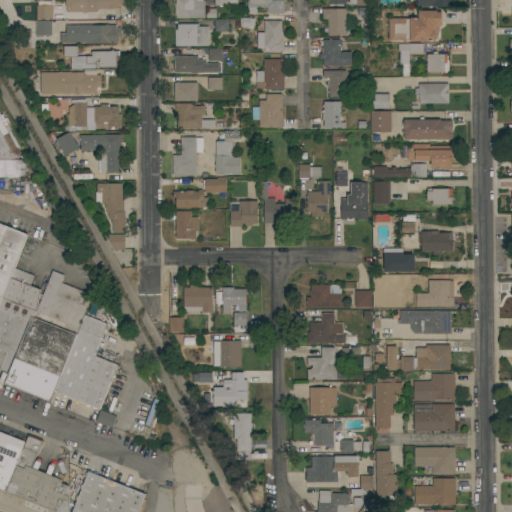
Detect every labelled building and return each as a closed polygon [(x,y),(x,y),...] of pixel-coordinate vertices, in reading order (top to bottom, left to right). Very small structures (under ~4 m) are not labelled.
[(85,9),(84,0),(93,0),(94,9),(85,9)] [(123,0),(123,7),(120,7),(120,9),(94,10),(93,0),(123,0)] [(175,15),(174,15),(174,3),(175,3),(175,0),(202,0),(202,1),(204,1),(204,18),(175,18),(175,15)] [(283,0),(283,13),(267,13),(267,12),(266,12),(266,7),(256,7),(256,14),(247,14),(246,0),(283,0)] [(62,20),(49,20),(48,4),(62,4),(62,20)] [(345,8),(345,11),(346,11),(346,15),(345,15),(345,35),(327,35),(327,19),(322,19),(322,9),(345,8)] [(400,19),(409,19),(409,18),(416,18),(416,11),(436,10),(436,12),(441,12),(441,25),(438,25),(438,31),(434,31),(436,33),(436,38),(434,40),(424,40),(424,42),(420,42),(418,41),(401,40),(400,19)] [(252,19),(252,27),(248,27),(248,28),(239,28),(239,18),(249,18),(249,19),(252,19)] [(228,19),(228,31),(214,31),(214,20),(228,19)] [(34,20),(50,20),(50,35),(34,35),(34,20)] [(281,21),(281,31),(282,33),(282,40),(283,40),(283,51),(264,51),(264,48),(263,48),(263,21),(281,21)] [(198,24),(198,26),(208,26),(208,46),(175,46),(174,30),(177,30),(177,24),(198,24)] [(59,33),(65,33),(65,25),(115,25),(115,28),(119,28),(119,36),(116,36),(116,43),(83,43),(83,42),(59,43),(59,33)] [(339,40),(339,41),(341,41),(341,45),(339,45),(339,52),(351,52),(351,66),(322,66),(322,59),(319,59),(319,54),(321,54),(321,48),(322,48),(322,40),(339,40)] [(423,55),(409,55),(409,51),(398,51),(398,44),(409,44),(409,43),(423,43),(423,55)] [(62,46),(76,46),(76,57),(62,57),(62,46)] [(222,49),(221,61),(207,61),(208,48),(222,49)] [(84,56),(90,56),(90,51),(118,51),(118,56),(115,56),(115,67),(97,67),(97,68),(94,68),(94,64),(84,64),(84,56)] [(426,54),(433,54),(433,52),(437,52),(437,54),(446,54),(446,60),(448,60),(448,72),(427,73),(426,54)] [(197,56),(197,72),(174,72),(174,56),(197,56)] [(283,89),(263,89),(263,83),(256,83),(256,71),(264,71),(264,59),(281,59),(281,67),(283,67),(283,89)] [(345,70),(345,73),(346,73),(346,76),(345,76),(345,97),(328,97),(328,78),(322,78),(322,71),(345,70)] [(39,72),(69,72),(70,72),(82,72),(82,75),(100,75),(100,87),(95,87),(95,93),(78,93),(78,94),(74,95),(74,93),(39,94),(39,72)] [(221,77),(221,90),(208,90),(208,78),(221,77)] [(197,83),(197,100),(174,100),(173,83),(197,83)] [(448,83),(448,103),(418,103),(418,95),(414,95),(414,88),(418,88),(418,83),(448,83)] [(282,127),(258,127),(258,120),(251,120),(251,107),(259,107),(259,101),(265,101),(265,94),(282,94),(282,127)] [(388,94),(389,108),(371,108),(371,94),(388,94)] [(340,127),(323,128),(323,120),(322,120),(322,110),(323,110),(323,107),(322,107),(322,105),(323,105),(323,101),(340,101),(340,127)] [(100,106),(100,104),(107,104),(107,106),(118,106),(118,114),(120,114),(120,129),(94,129),(94,130),(81,130),(81,128),(78,128),(78,127),(69,127),(69,114),(68,114),(68,108),(74,103),(86,103),(86,108),(93,108),(93,106),(100,106)] [(174,111),(174,103),(193,103),(193,106),(204,106),(204,115),(201,115),(201,120),(214,120),(214,128),(177,128),(177,111),(174,111)] [(390,132),(370,132),(370,111),(390,111),(390,132)] [(0,130),(0,113),(4,121),(2,122),(16,148),(18,147),(20,152),(14,156),(0,130)] [(419,120),(419,118),(423,118),(423,119),(439,119),(439,121),(451,121),(451,139),(403,139),(403,129),(402,129),(402,128),(401,128),(401,123),(403,123),(403,120),(419,120)] [(16,159),(9,159),(9,166),(9,178),(0,178),(0,130),(14,156),(16,159)] [(78,149),(64,156),(56,139),(69,132),(78,149)] [(120,135),(120,146),(118,146),(118,173),(102,173),(102,149),(80,149),(80,135),(120,135)] [(195,137),(195,138),(202,138),(202,152),(196,152),(196,175),(172,175),(172,155),(180,155),(180,137),(195,137)] [(232,141),(232,158),(239,158),(239,175),(228,175),(228,174),(215,174),(215,172),(214,172),(214,170),(215,170),(215,166),(214,166),(214,164),(215,164),(215,141),(232,141)] [(428,144),(428,146),(452,146),(452,159),(450,159),(450,167),(430,167),(430,160),(414,161),(414,160),(407,160),(407,144),(428,144)] [(309,164),(309,167),(321,167),(321,176),(309,177),(309,178),(298,178),(298,165),(309,164)] [(372,166),(386,166),(386,169),(391,169),(391,167),(395,167),(395,169),(399,169),(399,168),(405,168),(409,168),(409,164),(425,164),(426,177),(413,177),(373,178),(372,166)] [(73,180),(73,171),(92,171),(92,179),(73,180)] [(345,173),(345,186),(334,187),(334,173),(345,173)] [(204,193),(204,179),(217,179),(217,177),(226,177),(226,192),(204,193)] [(263,200),(259,200),(259,181),(266,181),(267,198),(274,198),(274,204),(284,203),(284,199),(293,198),(293,205),(292,205),(293,223),(263,223),(263,200)] [(319,192),(319,181),(329,181),(329,198),(327,198),(327,212),(322,212),(322,217),(310,217),(310,212),(306,212),(306,192),(319,192)] [(340,220),(339,198),(346,198),(346,194),(349,194),(349,183),(366,182),(366,219),(340,220)] [(387,182),(387,204),(371,204),(371,182),(387,182)] [(122,200),(123,200),(124,211),(125,211),(125,233),(112,233),(112,220),(108,220),(108,214),(106,214),(106,210),(105,210),(105,204),(101,204),(101,203),(95,203),(95,192),(97,192),(96,184),(121,183),(122,200)] [(452,188),(452,204),(432,205),(432,201),(426,201),(426,191),(427,191),(427,188),(452,188)] [(175,208),(175,198),(172,198),(172,191),(186,191),(186,190),(193,190),(193,191),(198,191),(198,190),(202,190),(202,191),(203,191),(203,197),(208,197),(208,207),(175,208)] [(257,224),(251,224),(251,226),(246,226),(246,224),(242,224),(242,226),(229,227),(229,211),(238,211),(238,201),(257,201),(257,224)] [(190,211),(190,217),(197,217),(197,231),(195,231),(195,239),(190,239),(190,238),(175,238),(175,232),(174,232),(174,228),(175,228),(175,211),(190,211)] [(0,223),(27,234),(13,268),(0,301),(0,223)] [(399,233),(399,223),(412,223),(412,233),(399,233)] [(420,243),(418,243),(418,233),(421,233),(421,232),(431,231),(438,231),(438,233),(452,233),(452,251),(437,251),(437,255),(432,255),(432,251),(420,251),(420,243)] [(108,240),(108,235),(124,234),(125,249),(113,250),(108,240)] [(413,272),(383,272),(383,254),(385,254),(385,249),(393,249),(393,254),(413,254),(413,272)] [(33,317),(30,316),(28,322),(0,310),(0,301),(13,268),(33,276),(29,286),(33,287),(33,284),(39,287),(38,289),(39,289),(36,311),(33,317)] [(52,270),(63,275),(60,282),(91,295),(83,314),(75,335),(33,317),(36,311),(52,270)] [(451,307),(415,307),(415,294),(426,294),(426,281),(451,281),(451,307)] [(212,312),(202,313),(202,311),(183,311),(183,288),(189,288),(189,285),(197,285),(197,288),(211,287),(212,312)] [(310,307),(310,306),(306,306),(306,297),(310,297),(310,285),(340,285),(340,307),(310,307)] [(245,311),(238,311),(238,305),(229,305),(229,313),(222,313),(221,287),(233,287),(233,289),(245,289),(245,311)] [(371,291),(371,307),(354,307),(354,291),(371,291)] [(13,358),(7,373),(0,370),(0,310),(28,322),(14,358),(13,358)] [(449,311),(449,334),(423,334),(423,322),(422,322),(422,324),(399,324),(399,310),(449,311)] [(233,325),(233,313),(246,313),(246,325),(233,325)] [(306,332),(309,332),(309,323),(321,323),(321,313),(333,313),(333,323),(342,323),(342,343),(307,343),(306,332)] [(83,314),(106,324),(94,356),(116,365),(99,409),(53,391),(75,335),(83,314)] [(183,332),(168,332),(168,317),(170,317),(170,316),(179,315),(179,317),(183,317),(183,332)] [(53,392),(36,385),(41,372),(29,367),(30,364),(24,362),(23,364),(17,362),(18,360),(14,358),(28,322),(30,316),(33,317),(75,335),(53,391),(53,392)] [(240,367),(219,367),(219,345),(218,345),(218,341),(240,341),(240,367)] [(449,345),(449,370),(416,370),(416,357),(415,357),(415,348),(425,348),(425,345),(449,345)] [(363,346),(363,355),(336,356),(336,347),(363,346)] [(396,346),(396,370),(386,370),(386,346),(396,346)] [(306,369),(311,369),(311,365),(306,365),(306,358),(320,358),(320,348),(334,347),(334,359),(333,359),(333,365),(336,365),(336,369),(344,369),(344,378),(336,378),(336,379),(306,379),(306,369)] [(412,357),(412,371),(399,371),(399,357),(412,357)] [(198,383),(198,372),(211,372),(211,383),(198,383)] [(247,401),(236,401),(236,406),(213,406),(213,387),(222,387),(222,380),(231,380),(230,372),(243,372),(243,380),(247,380),(247,401)] [(413,381),(431,381),(431,374),(454,374),(454,400),(433,400),(433,401),(413,400),(413,381)] [(375,383),(375,378),(394,378),(394,383),(401,383),(402,394),(395,394),(395,404),(392,404),(392,415),(389,415),(389,428),(375,428),(374,383),(375,383)] [(336,388),(336,406),(329,406),(329,414),(309,414),(309,388),(336,388)] [(413,404),(454,404),(453,431),(413,431),(413,404)] [(95,421),(99,410),(116,417),(111,428),(95,421)] [(250,423),(251,423),(251,428),(250,428),(250,451),(249,451),(249,460),(237,460),(237,451),(236,451),(236,439),(233,439),(233,418),(232,418),(232,415),(233,415),(233,413),(250,413),(250,423)] [(331,446),(312,446),(312,435),(310,435),(310,432),(302,432),(302,420),(319,420),(319,423),(332,423),(331,446)] [(5,491),(0,489),(0,432),(24,442),(5,491)] [(27,434),(42,440),(30,468),(61,480),(60,483),(68,486),(68,511),(57,511),(5,491),(24,442),(27,434)] [(352,440),(352,442),(360,442),(360,449),(353,449),(353,452),(340,452),(339,440),(352,440)] [(454,447),(454,474),(432,474),(432,466),(413,466),(413,447),(454,447)] [(389,451),(390,463),(392,463),(392,475),(396,475),(396,496),(375,496),(375,451),(389,451)] [(356,456),(357,462),(357,476),(356,476),(356,477),(346,477),(346,471),(336,471),(336,482),(305,482),(305,471),(314,471),(314,465),(312,465),(312,462),(314,462),(313,457),(356,456)] [(71,511),(87,471),(144,494),(136,511),(71,511)] [(372,476),(372,489),(359,489),(359,476),(372,476)] [(413,486),(423,486),(423,479),(454,478),(454,505),(414,505),(413,486)] [(317,511),(317,503),(318,503),(318,491),(330,491),(330,493),(348,493),(348,504),(352,504),(352,511),(317,511)]
